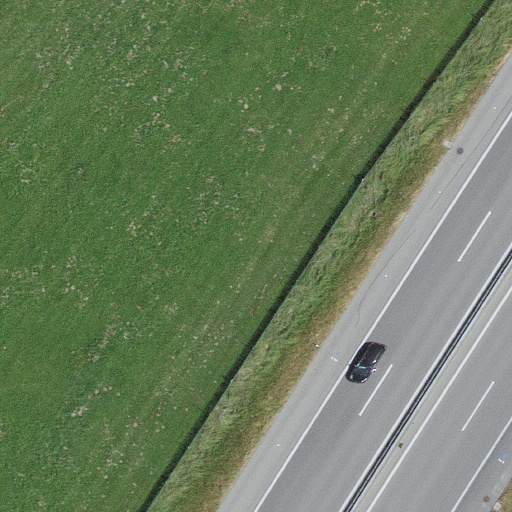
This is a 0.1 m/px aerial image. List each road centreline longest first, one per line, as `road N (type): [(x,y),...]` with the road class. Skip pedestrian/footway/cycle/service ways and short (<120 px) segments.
road 1 (motorway): [(511,83),(233,511)]
road 2 (motorway): [(511,170),(296,511)]
road 3 (motorway): [(407,511),(511,346)]
